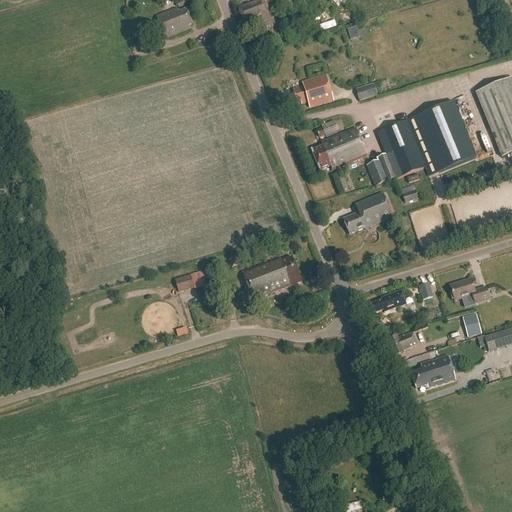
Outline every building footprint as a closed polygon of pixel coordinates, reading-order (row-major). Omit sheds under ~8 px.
[(179,10),(186,7),(183,0),(176,2),(179,10)] [(273,19),(264,0),(254,0),(253,0),(255,4),(250,6),(249,5),(238,9),(244,25),(247,25),(248,29),(273,19)] [(178,13),(177,9),(156,17),(165,39),(190,30),(189,26),(193,25),(187,9),(178,13)] [(335,20),(320,24),(322,30),(337,26),(335,20)] [(347,28),(350,40),(360,37),(357,26),(347,28)] [(333,102),(326,77),(303,84),(304,88),(293,91),(296,103),(301,102),(301,105),(308,103),(309,109),(333,102)] [(511,79),(474,95),(500,160),(511,154),(511,79)] [(373,85),(356,91),(359,103),(377,98),(373,85)] [(396,181),(427,169),(430,178),(477,159),(453,103),(407,122),(384,132),(393,153),(386,156),(396,181)] [(339,134),(335,122),(321,127),(322,129),(316,132),(320,140),(326,138),(326,139),(339,134)] [(367,157),(355,129),(321,143),(323,148),(311,153),(319,172),(331,168),(332,171),(367,157)] [(379,158),(388,181),(394,178),(385,156),(379,158)] [(375,188),(389,183),(380,162),(367,167),(375,188)] [(409,185),(420,181),(418,176),(408,179),(409,185)] [(405,205),(418,200),(415,191),(402,196),(405,205)] [(393,219),(383,194),(355,205),(359,214),(344,220),(350,235),(365,229),(365,230),(393,219)] [(242,273),(248,289),(259,285),(258,282),(285,273),(287,279),(298,274),(292,258),(281,262),(280,260),(272,264),(271,262),(242,273)] [(259,285),(248,289),(253,301),(302,283),(298,274),(287,279),(285,273),(258,282),(259,285)] [(202,274),(175,281),(179,295),(206,287),(202,274)] [(489,301),(485,288),(474,292),(471,280),(451,286),(456,301),(472,296),(475,306),(489,301)] [(430,284),(419,287),(423,301),(434,298),(430,284)] [(405,306),(400,293),(381,300),(381,302),(371,306),(374,315),(382,312),(383,314),(405,306)] [(476,315),(463,319),(468,339),(482,336),(476,315)] [(511,331),(484,339),(489,353),(511,346),(511,331)] [(417,346),(412,334),(398,339),(397,338),(388,342),(395,359),(404,356),(403,352),(417,346)] [(444,336),(429,342),(432,350),(447,344),(444,336)] [(438,388),(455,382),(447,357),(420,366),(422,371),(411,374),(415,389),(426,385),(428,390),(437,387),(438,388)]
